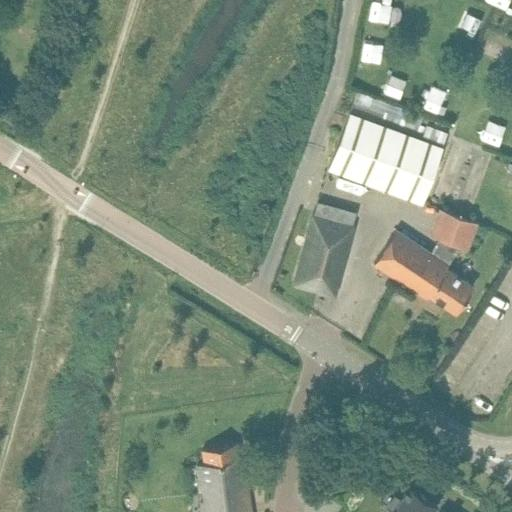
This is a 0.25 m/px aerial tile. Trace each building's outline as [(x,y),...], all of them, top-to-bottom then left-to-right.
[(443,145),(349,110),(328,166),(422,201),(443,145)] [(439,237),(460,245),(467,247),(477,221),(440,207),(430,234),(439,237)] [(351,227),(313,216),(295,282),(333,293),(351,227)] [(448,263),(460,245),(439,237),(430,251),(396,228),(374,262),(426,297),(429,293),(456,312),(474,285),(446,267),(449,263),(448,263)] [(236,442),(202,447),(204,460),(196,461),(202,511),(250,511),(245,478),(241,479),(236,442)] [(431,511),(437,505),(408,486),(391,511),(431,511)]
